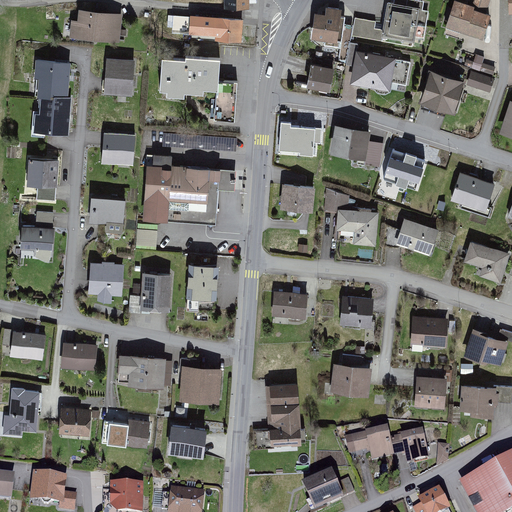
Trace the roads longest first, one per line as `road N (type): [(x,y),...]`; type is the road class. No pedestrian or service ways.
road 1 (residential): [(70,321),(87,55),(59,51)]
road 2 (residential): [(511,317),(394,277),(252,260)]
road 3 (residential): [(266,94),(354,110),(511,160)]
road 4 (residential): [(245,355),(70,321)]
road 5 (residential): [(352,511),(511,434)]
road 6 (residential): [(266,17),(91,0)]
road 7 (tertiary): [(252,260),(266,94)]
road 8 (tertiary): [(235,511),(245,355)]
